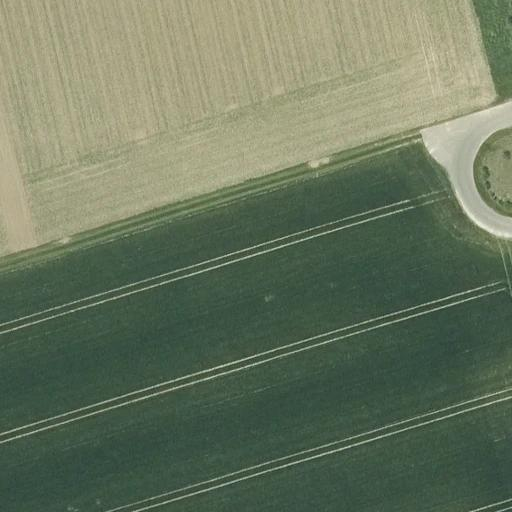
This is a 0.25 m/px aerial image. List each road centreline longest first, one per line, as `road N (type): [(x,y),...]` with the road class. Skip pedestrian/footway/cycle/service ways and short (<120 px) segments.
road 1 (track): [(0,285),(108,253),(240,196),(511,110)]
road 2 (track): [(446,133),(472,204),(511,231)]
